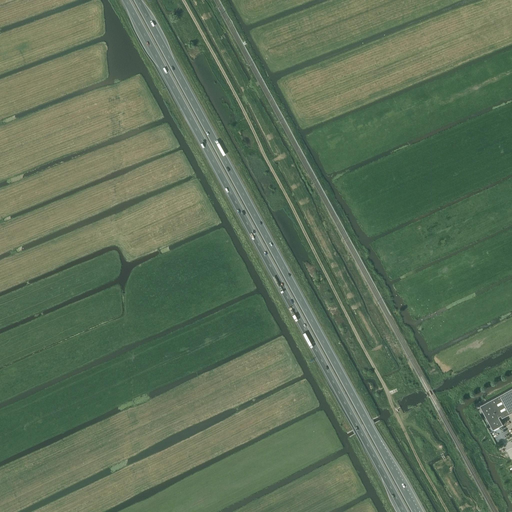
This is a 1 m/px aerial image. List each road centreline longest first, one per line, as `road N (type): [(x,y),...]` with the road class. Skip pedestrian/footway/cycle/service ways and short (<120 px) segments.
road 1 (trunk): [(415,511),(137,0)]
road 2 (trunk): [(126,0),(403,511)]
road 3 (track): [(449,511),(181,0)]
